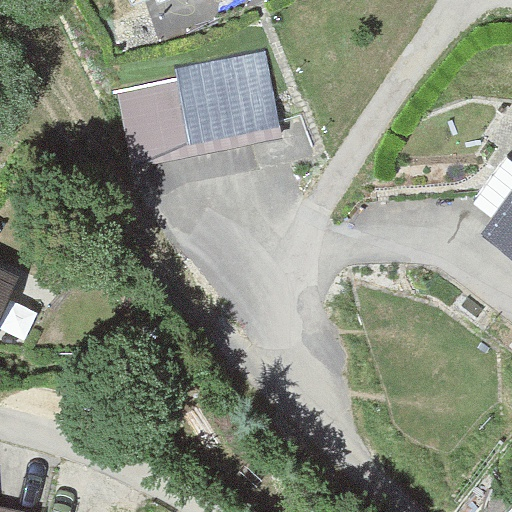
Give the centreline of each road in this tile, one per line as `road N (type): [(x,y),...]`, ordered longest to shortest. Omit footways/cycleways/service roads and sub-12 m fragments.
road 1 (residential): [(406,511),(335,441),(306,376),(307,244),(340,179),(469,0)]
road 2 (track): [(335,441),(207,323),(121,216),(0,29)]
road 3 (residential): [(200,511),(137,471),(68,441),(0,425)]
